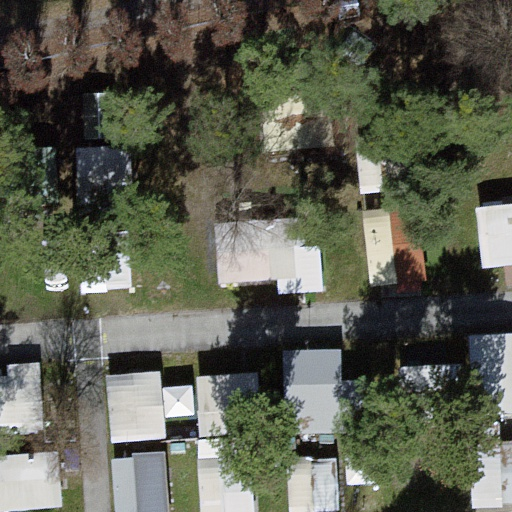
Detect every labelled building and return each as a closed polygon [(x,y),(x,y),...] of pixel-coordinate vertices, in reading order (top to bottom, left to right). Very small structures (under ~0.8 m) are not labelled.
[(481,254),(508,253),(509,271),(511,271),(511,192),(479,193),(481,254)] [(406,269),(406,201),(370,201),(371,269),(406,269)] [(476,403),(511,401),(511,322),(473,324),(476,403)] [(345,338),(287,338),(289,501),(347,500),(345,338)] [(0,422),(47,416),(38,353),(0,358),(0,422)] [(112,430),(167,428),(164,360),(109,362),(112,430)] [(408,362),(407,391),(451,392),(452,363),(408,362)] [(201,511),(260,511),(259,363),(200,364),(201,511)] [(511,493),(511,432),(475,432),(473,493),(511,493)] [(64,497),(61,438),(1,440),(4,499),(64,497)] [(116,511),(172,511),(172,443),(116,444),(116,511)]
